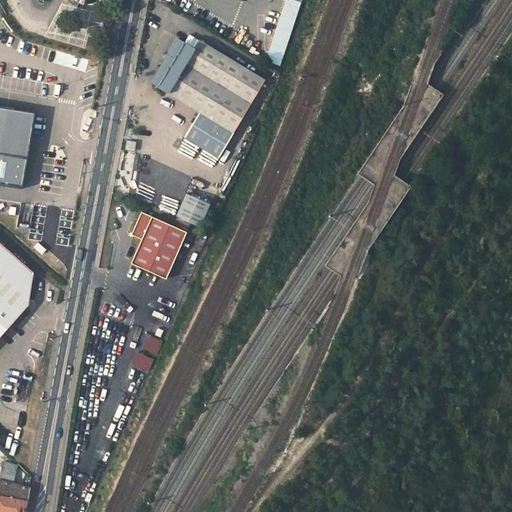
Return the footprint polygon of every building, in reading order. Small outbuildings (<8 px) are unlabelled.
[(271,14),(283,18),(287,5),(275,2),(271,14)] [(69,21),(88,21),(89,9),(69,9),(69,21)] [(168,55),(173,58),(183,41),(179,38),(168,55)] [(199,112),(233,133),(265,81),(199,40),(195,48),(183,41),(173,58),(156,86),(199,112)] [(55,51),(53,63),(83,69),(85,58),(69,55),(70,54),(55,51)] [(35,112),(0,106),(0,181),(24,185),(35,112)] [(233,133),(199,112),(184,137),(218,158),(233,133)] [(211,203),(185,193),(176,215),(191,222),(201,227),(211,203)] [(165,277),(191,222),(176,215),(172,224),(141,210),(131,233),(141,238),(131,261),(165,277)] [(0,336),(28,305),(33,272),(0,242),(0,336)] [(143,349),(156,355),(162,340),(149,335),(143,349)] [(134,351),(129,363),(148,371),(153,359),(134,351)] [(2,468),(0,478),(0,511),(24,511),(29,488),(12,484),(17,466),(16,466),(2,462),(1,466),(4,466),(4,468),(2,468)]
